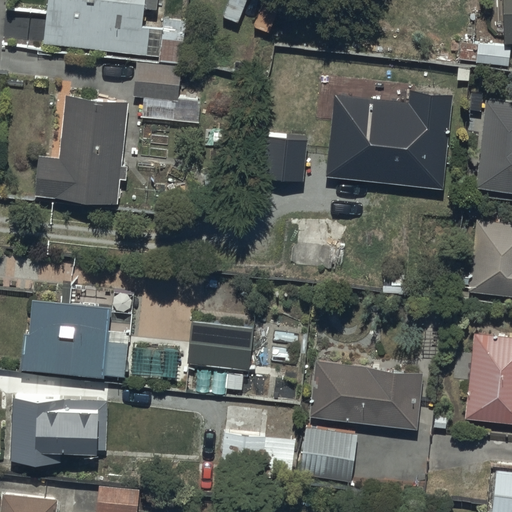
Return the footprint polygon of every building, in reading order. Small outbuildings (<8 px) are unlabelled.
[(50,0),(45,38),(149,50),(151,20),(146,20),(147,3),(159,3),(159,0),(50,0)] [(511,0),(503,0),(504,34),(511,34),(511,0)] [(187,18),(165,15),(160,54),(182,57),(187,18)] [(511,41),(478,38),(476,58),(510,62),(511,42),(511,41)] [(137,58),(135,91),(145,92),(143,113),(201,119),(202,96),(180,94),(182,62),(137,58)] [(407,96),(335,88),(327,169),(444,181),(453,87),(408,82),(407,96)] [(130,96),(70,90),(63,153),(39,150),(35,191),(119,199),(130,96)] [(511,97),(485,94),(477,182),(511,184),(511,97)] [(305,134),(265,132),(262,171),(302,174),(305,134)] [(511,219),(476,215),(470,285),(511,289),(511,219)] [(27,327),(23,361),(105,370),(105,368),(126,371),(129,339),(107,337),(111,301),(35,293),(31,328),(27,327)] [(251,321),(192,314),(187,357),(247,363),(251,321)] [(511,331),(475,328),(466,414),(511,418),(511,331)] [(424,366),(314,356),(309,415),(419,425),(424,366)] [(10,455),(60,455),(60,445),(98,447),(99,412),(109,412),(110,395),(13,392),(10,455)] [(356,430),(305,423),(301,473),(352,477),(356,430)] [(289,433),(264,430),(225,426),(220,465),(290,474),(295,433),(289,433)] [(511,511),(511,468),(496,467),(492,510),(511,511)] [(141,485),(99,479),(95,508),(128,511),(137,511),(138,510),(147,511),(149,494),(140,493),(141,485)] [(56,511),(59,493),(3,487),(0,507),(0,511),(56,511)]
